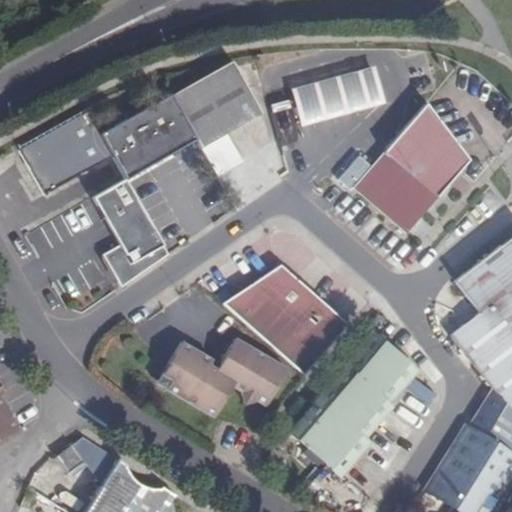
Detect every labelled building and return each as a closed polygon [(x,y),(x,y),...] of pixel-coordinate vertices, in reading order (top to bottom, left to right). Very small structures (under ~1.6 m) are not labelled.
[(231,61),(170,95),(195,140),(200,148),(225,134),(261,114),(231,61)] [(290,89),(300,128),(384,107),(374,68),(290,89)] [(169,94),(98,134),(111,158),(124,180),(125,181),(195,140),(170,95),(169,94)] [(423,104),(351,187),(404,234),(468,161),(423,104)] [(86,113),(19,151),(44,196),(111,158),(86,113)] [(225,134),(200,148),(213,171),(238,157),(225,134)] [(124,180),(107,190),(91,198),(103,220),(106,218),(120,245),(101,256),(119,288),(167,255),(125,181),(124,180)] [(477,313),(449,334),(489,388),(493,392),(511,416),(511,235),(452,281),(477,313)] [(275,263),(222,305),(299,372),(342,322),(275,263)] [(178,336),(158,368),(161,371),(164,379),(161,383),(208,412),(228,382),(237,387),(239,399),(251,397),(260,402),(283,367),(232,335),(223,348),(223,355),(218,357),(213,365),(205,361),(208,356),(178,336)] [(374,335),(289,433),(339,477),(368,443),(364,440),(390,407),(387,405),(415,371),(374,335)] [(158,368),(152,377),(161,383),(164,379),(161,371),(158,368)] [(466,426),(442,464),(453,471),(437,497),(461,511),(475,511),(509,455),(511,456),(511,416),(493,392),(470,428),(466,426)] [(2,415),(0,416),(0,439),(17,430),(9,417),(5,420),(2,415)] [(54,458),(66,473),(93,451),(80,436),(54,458)] [(171,511),(169,501),(172,495),(159,487),(158,489),(157,489),(154,489),(150,489),(147,488),(144,487),(141,486),(137,484),(135,482),(132,480),(130,478),(128,475),(126,473),(124,470),(122,467),(123,464),(114,458),(80,511),(171,511)] [(442,464),(426,490),(437,497),(453,471),(442,464)]
